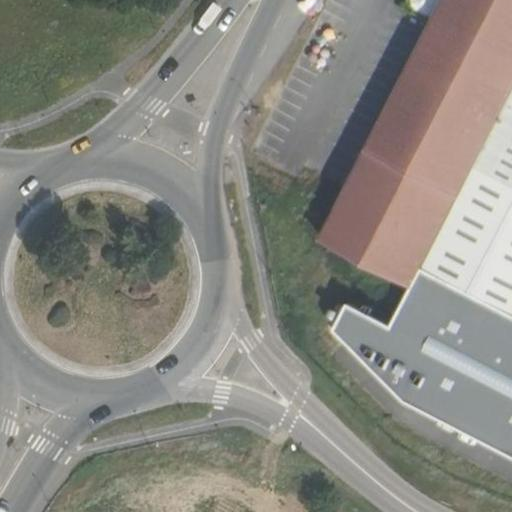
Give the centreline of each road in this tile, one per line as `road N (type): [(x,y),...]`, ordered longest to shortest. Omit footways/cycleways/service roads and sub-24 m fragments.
road 1 (primary): [(206,217),(207,166),(268,0)]
road 2 (primary): [(231,0),(91,159)]
road 3 (unknown): [(374,0),(290,157)]
road 4 (tertiary): [(319,434),(249,340),(223,285)]
road 5 (tertiary): [(157,385),(221,388),(319,434)]
road 6 (primary): [(11,511),(69,419),(108,398)]
road 7 (primary): [(206,217),(157,172),(91,159)]
road 8 (primary): [(0,339),(47,385),(108,398)]
road 9 (primary): [(157,385),(210,333),(223,285)]
road 10 (tertiary): [(413,511),(319,434)]
